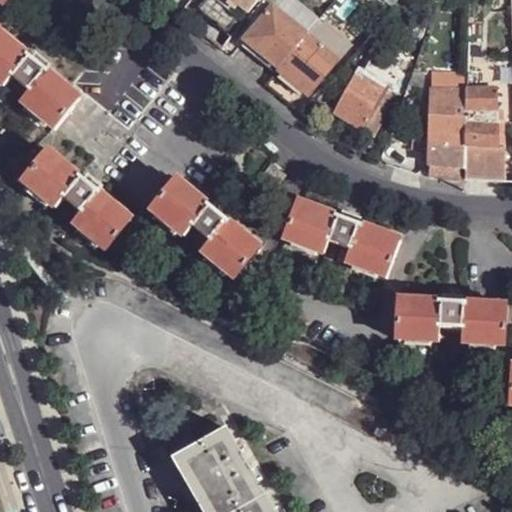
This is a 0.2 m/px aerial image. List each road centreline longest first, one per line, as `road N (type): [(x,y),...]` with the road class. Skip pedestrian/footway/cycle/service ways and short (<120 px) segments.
road 1 (residential): [(121,0),(256,114),(325,158),(380,185),(453,204),(511,208)]
road 2 (tertiary): [(54,511),(0,339)]
